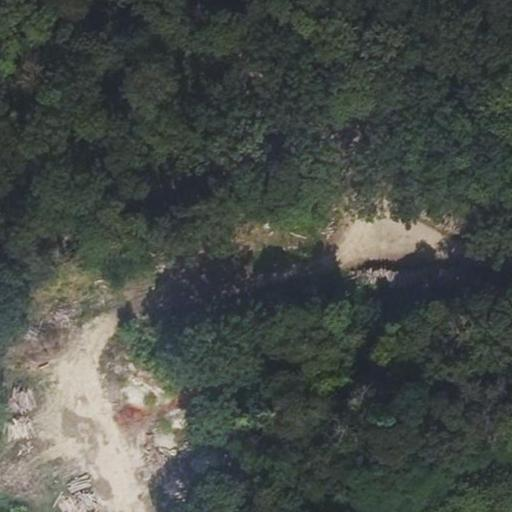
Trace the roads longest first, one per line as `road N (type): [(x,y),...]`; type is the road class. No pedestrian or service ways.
road 1 (track): [(311,129),(0,260)]
road 2 (track): [(511,266),(400,219),(311,129)]
road 3 (track): [(146,0),(179,16),(311,129)]
